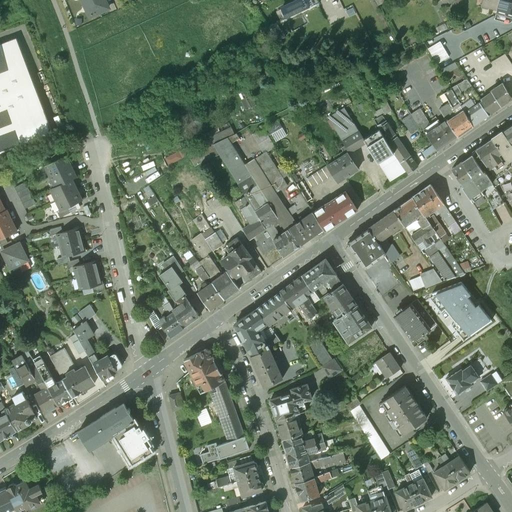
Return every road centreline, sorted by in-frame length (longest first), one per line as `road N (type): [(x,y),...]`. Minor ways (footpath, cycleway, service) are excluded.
road 1 (secondary): [(327,242),(487,470)]
road 2 (tertiary): [(511,112),(327,242)]
road 3 (residential): [(221,317),(248,373),(287,511)]
road 4 (secondary): [(147,370),(0,465)]
road 5 (residential): [(109,222),(147,370)]
road 6 (residential): [(147,370),(185,511)]
road 7 (residential): [(109,222),(75,217),(25,226),(7,184)]
road 8 (secondary): [(327,242),(221,317)]
